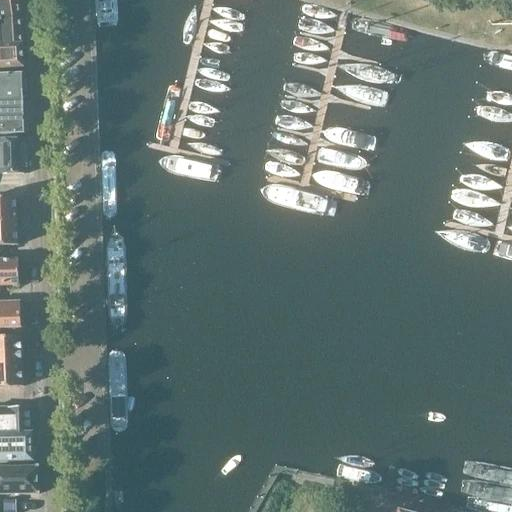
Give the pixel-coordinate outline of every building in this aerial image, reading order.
[(0,17),(23,17),(20,0),(13,0),(0,1),(0,17)] [(0,68),(26,67),(24,42),(23,17),(0,17),(0,68)] [(0,102),(27,101),(27,96),(24,96),(24,90),(27,90),(26,72),(0,73),(0,102)] [(28,105),(27,101),(0,102),(0,134),(29,133),(28,112),(24,112),(24,106),(28,105)] [(0,174),(15,174),(30,173),(29,138),(0,139),(0,174)] [(16,198),(0,199),(0,223),(17,222),(16,198)] [(0,246),(18,246),(17,222),(0,223),(0,246)] [(0,286),(21,285),(20,261),(0,261),(0,286)] [(0,329),(22,328),(21,302),(0,303),(0,329)] [(0,362),(24,362),(23,337),(0,338),(0,362)] [(0,387),(25,387),(24,362),(0,362),(0,387)] [(32,408),(0,409),(0,436),(33,435),(32,408)] [(33,435),(0,436),(0,463),(34,462),(33,435)] [(0,469),(0,496),(39,496),(38,468),(37,468),(0,469)]
